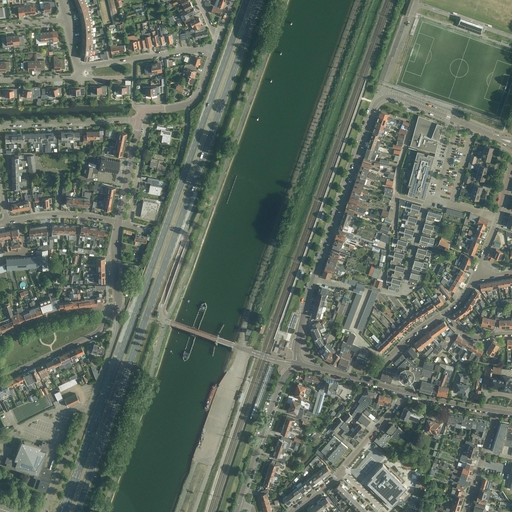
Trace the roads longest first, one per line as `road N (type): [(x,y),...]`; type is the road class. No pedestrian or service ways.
road 1 (primary): [(246,0),(65,511)]
road 2 (primary): [(77,511),(257,0)]
road 3 (track): [(245,323),(359,0)]
road 4 (tertiary): [(296,362),(307,291),(374,105),(392,96)]
road 5 (unclassified): [(194,511),(250,351)]
road 6 (tertiary): [(239,503),(280,382),(296,362)]
road 7 (residential): [(0,126),(138,124)]
road 8 (residential): [(0,377),(97,332),(102,318)]
